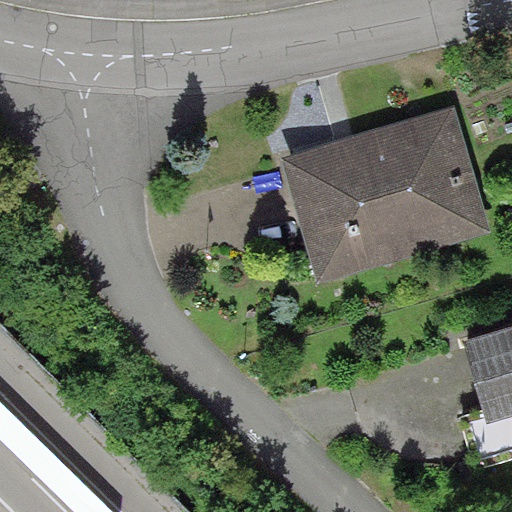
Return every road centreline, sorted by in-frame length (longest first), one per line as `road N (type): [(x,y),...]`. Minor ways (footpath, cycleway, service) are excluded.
road 1 (residential): [(74,59),(69,124),(95,234),(166,341),(349,511)]
road 2 (residential): [(500,0),(205,53),(74,59)]
